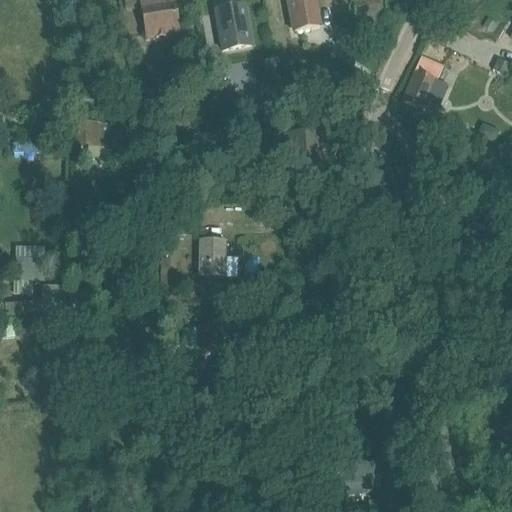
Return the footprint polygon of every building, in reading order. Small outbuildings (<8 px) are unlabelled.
[(144,42),(180,36),(173,0),(123,0),(127,16),(140,14),(144,42)] [(286,0),(294,37),(319,32),(313,0),(286,0)] [(221,57),(253,51),(245,7),(213,13),(221,57)] [(421,59),(402,104),(424,114),(425,111),(436,116),(448,89),(437,84),(443,69),(421,59)] [(234,69),(236,92),(248,92),(247,69),(234,69)] [(178,91),(198,91),(198,79),(178,79),(178,91)] [(88,161),(114,161),(114,150),(128,150),(129,128),(77,126),(76,149),(88,150),(88,161)] [(480,131),(477,139),(493,146),(497,139),(495,133),(482,128),(480,131)] [(275,171),(318,170),(317,149),(274,151),(275,171)] [(198,280),(237,281),(237,261),(226,261),(226,243),(199,243),(198,280)] [(15,250),(14,296),(33,297),(33,283),(44,283),(44,250),(15,250)] [(171,260),(160,260),(160,299),(170,299),(170,267),(171,266),(171,260)] [(89,289),(68,291),(70,318),(91,316),(89,289)] [(5,305),(6,318),(66,316),(66,290),(41,290),(42,301),(5,305)] [(85,320),(65,321),(66,334),(86,333),(85,320)] [(0,341),(14,339),(12,324),(0,325),(0,341)] [(196,331),(183,332),(185,360),(231,356),(228,326),(196,329),(196,331)] [(363,496),(380,495),(379,465),(333,466),(335,500),(363,499),(363,496)]
